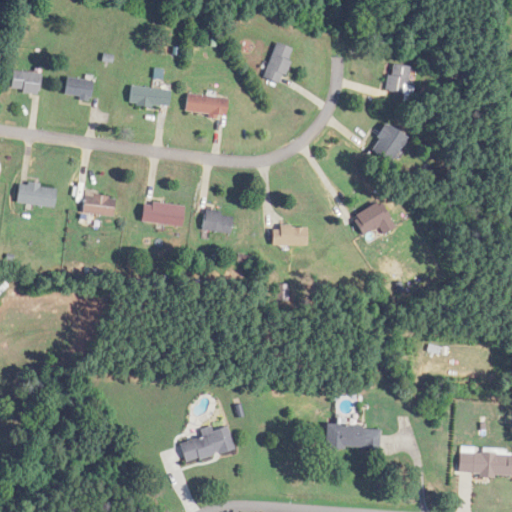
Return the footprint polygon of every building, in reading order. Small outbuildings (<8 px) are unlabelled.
[(263,79),(281,84),(290,49),(272,44),(263,79)] [(408,93),(408,66),(387,66),(387,93),(408,93)] [(41,94),(43,74),(14,71),(11,91),(41,94)] [(66,96),(90,98),(92,80),(68,78),(66,96)] [(168,107),(169,89),(128,88),(128,106),(168,107)] [(226,99),(185,95),(183,114),(224,118),(226,99)] [(389,164),(407,139),(386,125),(369,150),(389,164)] [(56,208),(59,188),(21,183),(18,203),(56,208)] [(114,216),(114,197),(82,195),(81,214),(114,216)] [(181,227),(184,207),(142,201),(139,221),(181,227)] [(394,226),(376,201),(350,220),(362,235),(375,226),(382,235),(394,226)] [(200,230),(230,234),(232,215),(203,211),(200,230)] [(306,227),(270,227),(270,245),(306,245),(306,227)] [(178,444),(183,463),(233,450),(226,425),(200,431),(202,438),(178,444)] [(325,426),(325,450),(378,450),(378,426),(325,426)] [(470,478),(511,479),(511,455),(471,454),(470,478)]
